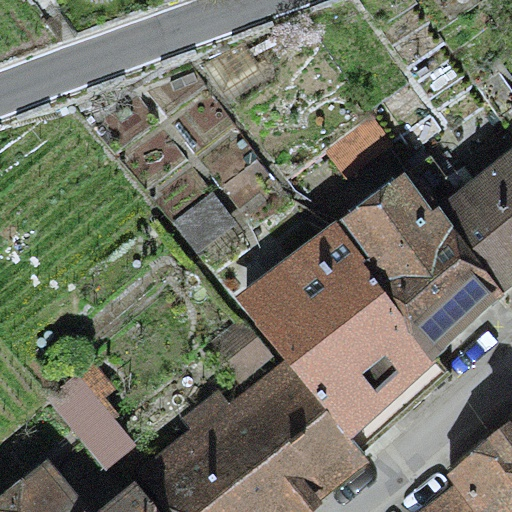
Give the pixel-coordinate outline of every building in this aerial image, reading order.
[(205,76),(222,97),(261,74),(246,49),(207,62),(213,71),(205,76)] [(511,94),(497,74),(476,88),(508,133),(511,130),(511,94)] [(328,152),(346,176),(388,145),(371,120),(328,152)] [(440,217),(498,294),(511,282),(511,158),(462,201),(433,160),(411,175),(415,180),(440,217)] [(368,271),(432,354),(498,294),(440,217),(415,180),(341,235),(368,271)] [(175,225),(196,249),(231,219),(210,195),(175,225)] [(368,271),(341,235),(249,303),(370,447),(449,376),(432,354),(368,271)] [(244,321),(216,343),(242,376),(270,354),(244,321)] [(147,479),(174,511),(295,511),(365,457),(287,367),(222,418),(209,402),(182,424),(196,440),(147,479)] [(511,511),(511,430),(492,447),(486,440),(449,475),(480,511),(511,511)] [(158,511),(139,490),(111,511),(79,511),(45,471),(0,508),(0,511),(158,511)]
